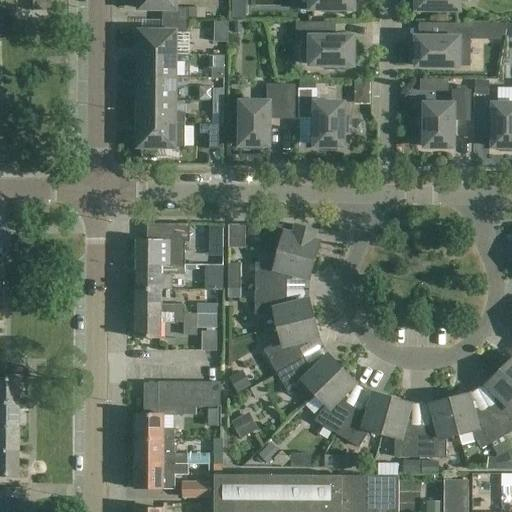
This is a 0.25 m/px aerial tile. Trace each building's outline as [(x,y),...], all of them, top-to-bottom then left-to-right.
[(54,0),(32,0),(32,11),(54,12),(54,0)] [(163,10),(163,21),(188,21),(188,7),(176,7),(176,0),(140,0),(140,10),(163,10)] [(311,0),(311,10),(325,10),(325,14),(339,14),(339,10),(354,10),(354,3),(358,3),(358,0),(311,0)] [(412,0),(413,4),(417,4),(417,11),(460,11),(460,0),(412,0)] [(140,32),(140,55),(175,56),(176,35),(188,35),(188,21),(163,21),(163,32),(140,32)] [(298,24),(297,38),(311,38),(311,66),(325,66),(325,70),(339,70),(339,66),(353,66),(354,59),(358,59),(358,45),(354,45),(354,38),(326,38),(326,24),(298,24)] [(444,38),(417,38),(417,45),(413,45),(412,60),(416,60),(416,67),(459,67),(470,67),(470,39),(472,39),(473,25),(444,25),(444,38)] [(175,79),(175,56),(140,55),(139,78),(175,79)] [(213,55),(213,68),(225,68),(225,55),(213,55)] [(139,78),(139,101),(175,101),(175,79),(139,78)] [(241,103),(241,146),(247,146),(247,150),(262,150),(262,146),(269,146),(269,118),(294,119),(295,87),(269,86),(269,103),(241,103)] [(213,89),(213,102),(224,102),(224,89),(213,89)] [(300,91),(300,119),(316,119),(315,147),(322,147),(322,151),(337,151),(337,147),(344,147),(344,133),(348,133),(348,118),(344,118),(344,104),(316,104),(316,91),(300,91)] [(422,119),(421,134),(425,134),(425,148),(454,148),(454,120),(470,120),(470,92),(454,92),(454,105),(425,105),(425,119),(422,119)] [(139,101),(139,124),(185,124),(185,115),(175,115),(175,101),(139,101)] [(224,114),(224,102),(213,102),(213,114),(224,114)] [(493,119),(489,119),(489,134),(493,134),(493,148),(500,148),(500,152),(511,152),(511,105),(493,105),(493,119)] [(139,124),(139,148),(141,148),(141,154),(157,154),(157,148),(185,148),(185,124),(139,124)] [(209,150),(223,150),(224,125),(210,125),(209,150)] [(229,225),(229,248),(246,248),(246,225),(229,225)] [(297,229),(286,226),(276,226),(276,230),(274,235),(283,237),(279,251),(315,261),(320,244),(312,242),(315,231),(298,226),(297,229)] [(138,241),(137,267),(185,268),(185,256),(162,256),(162,241),(138,241)] [(256,263),(256,289),(287,290),(287,280),(292,280),(293,280),(294,274),(310,278),(315,261),(279,251),(276,264),(256,263)] [(188,260),(188,283),(207,283),(208,260),(188,260)] [(228,289),(241,289),(241,263),(228,263),(228,289)] [(137,291),(162,291),(173,291),(173,276),(185,276),(185,268),(137,267),(137,291)] [(241,298),(241,289),(228,289),(228,298),(241,298)] [(275,315),(278,328),(314,319),(310,301),(294,305),(292,300),(292,299),(287,299),(287,290),(256,289),(255,315),(275,315)] [(137,291),(137,315),(185,316),(185,313),(185,305),(162,305),(162,291),(137,291)] [(185,316),(137,315),(137,339),(161,339),(162,322),(184,322),(184,335),(197,335),(197,328),(217,328),(217,314),(185,313),(185,316)] [(264,350),(277,373),(305,358),(300,349),(304,347),(304,346),(303,340),(319,336),(314,319),(278,328),(281,341),(264,350)] [(307,386),(316,395),(343,369),(330,356),(318,368),(314,364),(313,363),(309,366),(305,358),(277,373),(290,396),(307,386)] [(511,359),(500,371),(511,382),(511,359)] [(315,422),(337,435),(354,408),(345,403),(348,399),(348,398),(343,394),(355,382),(343,369),(316,395),(325,405),(315,422)] [(489,409),(504,437),(511,432),(511,382),(500,371),(488,384),(499,395),(495,400),(497,404),(489,409)] [(0,404),(17,404),(18,380),(0,379),(0,404)] [(159,406),(171,406),(171,383),(160,383),(159,406)] [(171,383),(171,406),(184,406),(184,383),(171,383)] [(184,406),(185,406),(196,406),(196,383),(184,383),(184,406)] [(208,383),(196,383),(196,406),(208,406),(208,383)] [(221,383),(208,383),(208,406),(220,406),(221,383)] [(370,431),(382,435),(392,399),(375,394),(371,410),(365,408),(364,408),(362,412),(354,408),(337,435),(360,448),(370,431)] [(468,395),(450,399),(459,435),(472,432),(482,449),(492,443),(498,454),(510,447),(504,437),(489,409),(481,414),(478,410),(478,409),(472,411),(468,395)] [(392,399),(382,435),(395,438),(395,458),(421,458),(421,426),(412,426),(412,422),(411,421),(405,419),(410,403),(392,399)] [(421,426),(421,458),(447,458),(447,439),(459,435),(450,399),(433,404),(437,420),(431,421),(430,422),(430,427),(421,426)] [(0,428),(17,429),(17,404),(0,404),(0,428)] [(185,415),(185,406),(184,406),(171,406),(159,406),(159,414),(137,414),(137,438),(175,439),(175,430),(165,429),(165,415),(185,415)] [(0,452),(17,453),(17,429),(0,428),(0,452)] [(137,438),(136,463),(188,464),(210,464),(210,453),(175,453),(175,440),(175,439),(137,438)] [(0,477),(17,477),(17,453),(0,452),(0,477)] [(136,490),(164,490),(175,490),(175,476),(189,476),(189,465),(188,465),(188,464),(136,463),(136,490)] [(340,511),(341,477),(216,475),(215,511),(340,511)] [(507,511),(508,489),(511,489),(511,476),(504,476),(504,490),(502,490),(501,511),(507,511)] [(399,511),(399,477),(343,477),(342,511),(399,511)] [(445,481),(444,511),(468,511),(469,482),(445,481)] [(182,482),(182,485),(182,498),(210,499),(210,482),(182,482)] [(0,511),(16,511),(17,501),(0,500),(0,511)]
